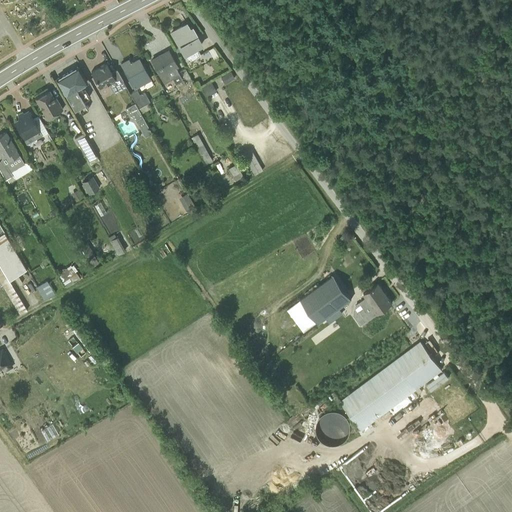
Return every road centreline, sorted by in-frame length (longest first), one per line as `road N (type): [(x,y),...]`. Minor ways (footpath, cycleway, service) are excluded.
road 1 (unclassified): [(186,0),(432,331)]
road 2 (secondary): [(0,82),(146,0)]
road 3 (track): [(511,438),(432,331)]
